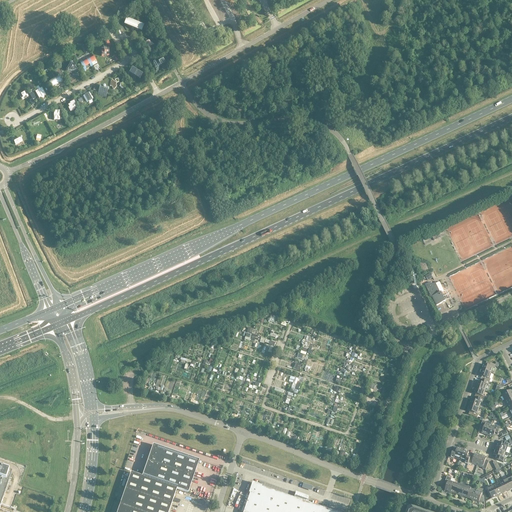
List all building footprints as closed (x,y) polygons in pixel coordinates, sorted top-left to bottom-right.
[(125,26),(131,28),(140,32),(143,26),(134,22),(127,19),(125,26)] [(93,66),(97,64),(92,55),(88,57),(85,58),(85,59),(81,61),(81,60),(79,62),(84,71),(86,70),(90,67),(90,68),(93,67),(93,66)] [(158,71),(157,70),(164,66),(161,61),(153,66),(156,72),(158,71)] [(77,72),(72,63),(67,72),(77,72)] [(139,80),(141,76),(131,70),(129,73),(139,80)] [(62,82),(59,77),(49,83),(52,89),(62,82)] [(124,82),(120,84),(120,85),(120,86),(119,87),(124,91),(126,92),(128,89),(127,84),(126,85),(126,84),(125,84),(124,82)] [(44,96),(46,95),(42,88),(40,89),(39,88),(38,86),(35,88),(37,90),(36,91),(35,92),(39,98),(41,98),(42,98),(43,98),(44,98),(44,97),(44,96)] [(100,87),(97,95),(106,97),(108,89),(105,88),(105,87),(104,86),(103,86),(103,87),(102,87),(100,87)] [(83,96),(87,103),(93,99),(89,92),(83,96)] [(69,103),(70,105),(67,106),(70,111),(76,108),(74,105),(76,105),(74,101),(69,103)] [(31,122),(33,126),(44,120),(43,119),(42,116),(31,122)] [(430,282),(425,285),(431,297),(432,297),(436,306),(445,301),(441,292),(440,293),(435,283),(431,285),(430,282)] [(483,364),(481,370),(491,374),(493,368),(494,368),(494,367),(495,365),(491,364),(490,367),(483,364)] [(491,374),(481,370),(479,376),(486,378),(485,381),(489,383),(490,380),(489,379),(491,374)] [(489,383),(485,381),(484,384),(477,382),(475,388),(485,391),(487,385),(488,386),(489,383)] [(485,391),(475,388),(473,394),(480,396),(479,399),(483,400),(484,397),(483,397),(485,391)] [(501,395),(504,401),(511,396),(511,393),(511,391),(501,395)] [(483,400),(479,399),(478,402),(471,399),(469,405),(479,408),(481,403),(482,403),(483,400)] [(479,408),(469,405),(467,411),(474,413),(473,416),(477,418),(478,415),(477,414),(479,408)] [(485,422),(482,421),(481,425),(484,426),(482,433),(488,435),(491,425),(491,424),(491,423),(490,423),(489,422),(487,422),(486,422),(485,422)] [(496,427),(491,425),(488,435),(493,437),(496,430),(499,431),(500,427),(497,426),(496,427)] [(497,444),(495,450),(505,453),(507,447),(508,447),(509,444),(505,443),(504,446),(497,444)] [(142,477),(177,489),(176,489),(188,493),(199,461),(153,445),(142,477)] [(454,458),(459,460),(463,450),(457,448),(455,455),(452,454),(450,458),(453,459),(454,458)] [(469,452),(463,450),(459,460),(465,462),(465,463),(468,464),(469,460),(466,459),(469,452)] [(505,453),(495,450),(493,455),(497,457),(496,460),(503,462),(504,459),(503,459),(505,453)] [(472,461),(469,460),(468,464),(471,465),(471,464),(477,466),(480,456),(474,454),(472,461)] [(486,458),(480,456),(477,466),(483,468),(482,469),(485,470),(487,466),(484,465),(486,458)] [(0,506),(5,492),(11,474),(0,469),(0,506)] [(130,473),(120,505),(139,511),(168,511),(176,489),(177,489),(142,477),(130,473)] [(445,483),(447,484),(444,490),(450,492),(454,483),(451,481),(452,478),(447,477),(445,483)] [(511,488),(511,485),(509,479),(503,482),(508,491),(511,488)] [(508,491),(503,482),(498,484),(503,493),(508,491)] [(459,484),(454,483),(450,492),(456,494),(459,484)] [(259,485),(255,484),(251,486),(250,490),(248,493),(249,494),(243,511),(334,511),(262,487),(263,486),(259,485)] [(465,486),(459,484),(456,494),(462,496),(465,486)] [(503,493),(498,484),(493,487),(497,496),(503,493)] [(471,488),(465,486),(462,496),(467,498),(471,488)] [(497,496),(493,487),(487,489),(492,499),(497,496)] [(476,490),(471,488),(467,498),(473,500),(476,490)] [(482,492),(476,490),(473,500),(479,502),(481,495),(482,492)]
